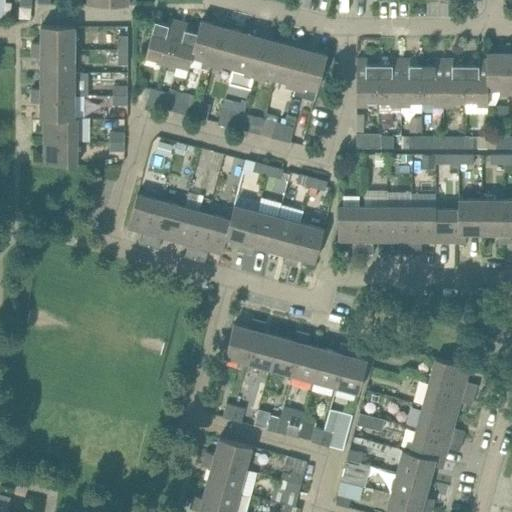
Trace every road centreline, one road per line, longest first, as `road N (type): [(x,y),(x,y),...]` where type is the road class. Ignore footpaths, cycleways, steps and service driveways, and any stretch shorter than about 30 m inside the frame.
road 1 (residential): [(97,244),(143,112),(326,161),(346,95),(346,27)]
road 2 (residential): [(316,509),(333,454),(187,414),(224,280)]
road 3 (residential): [(511,278),(378,279),(311,303),(224,280)]
road 4 (residential): [(346,27),(494,29)]
road 5 (residential): [(476,511),(511,389)]
